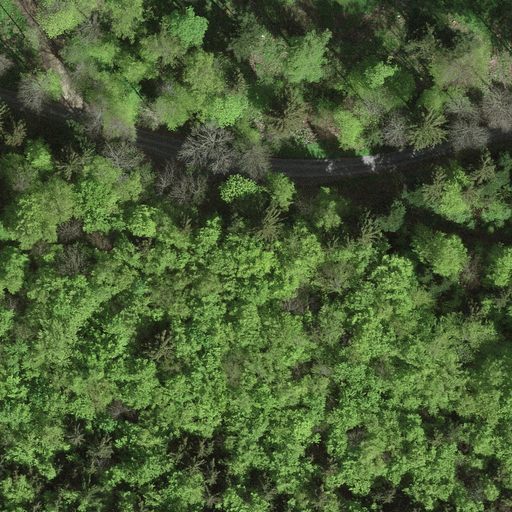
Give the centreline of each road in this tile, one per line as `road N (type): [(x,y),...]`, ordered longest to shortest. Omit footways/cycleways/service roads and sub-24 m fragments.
road 1 (unclassified): [(511,129),(362,167),(282,172),(209,158),(0,93)]
road 2 (track): [(282,172),(511,243)]
